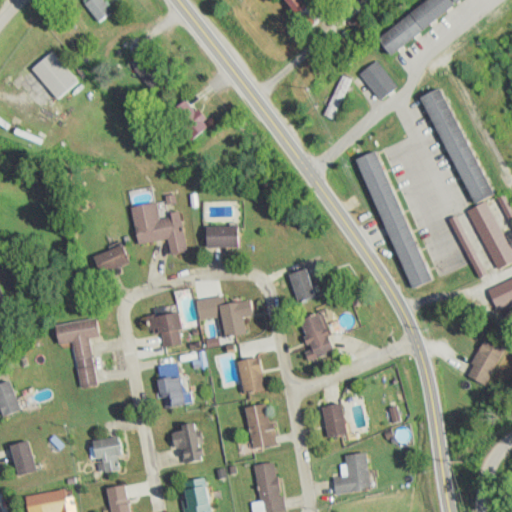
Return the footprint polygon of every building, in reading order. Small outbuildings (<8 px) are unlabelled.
[(113,12),(103,0),(87,0),(83,3),(98,23),(113,12)] [(281,0),(281,1),(308,29),(328,9),(319,0),(281,0)] [(422,0),(374,36),(386,53),(458,0),(422,0)] [(77,82),(52,51),(31,69),(56,99),(77,82)] [(397,86),(377,60),(359,74),(379,100),(397,86)] [(470,205),(490,197),(442,87),(423,96),(470,205)] [(409,290),(429,282),(377,151),(357,159),(409,290)] [(511,251),(488,202),(468,211),(497,271),(511,263),(511,251)] [(138,246),(168,240),(172,257),(188,254),(180,212),(159,216),(157,203),(131,208),(138,246)] [(239,248),(239,227),(205,227),(205,248),(239,248)] [(124,247),(93,256),(98,275),(129,266),(124,247)] [(442,277),(461,269),(453,251),(434,259),(442,277)] [(289,275),(297,304),(315,298),(306,270),(289,275)] [(511,300),(511,278),(488,289),(496,308),(511,300)] [(184,328),(199,325),(191,289),(176,292),(184,328)] [(223,339),(251,333),(244,301),(216,307),(223,339)] [(148,319),(151,336),(162,334),(165,348),(183,345),(177,313),(148,319)] [(311,359),(332,351),(319,313),(297,321),(311,359)] [(74,343),(81,387),(97,385),(90,338),(101,337),(98,319),(55,325),(58,345),(74,343)] [(466,374),(485,385),(505,351),(486,340),(466,374)] [(237,362),(243,394),(266,390),(259,357),(237,362)] [(185,404),(178,376),(157,381),(164,409),(185,404)] [(0,383),(0,411),(2,417),(21,410),(11,380),(0,383)] [(277,444),(267,402),(245,407),(254,449),(277,444)] [(322,406),(327,438),(347,434),(342,403),(322,406)] [(200,462),(198,426),(172,427),(173,449),(181,449),(182,463),(200,462)] [(124,469),(118,437),(91,442),(95,463),(102,462),(105,473),(124,469)] [(37,472),(29,441),(10,446),(18,477),(37,472)] [(370,491),(366,453),(345,455),(346,465),(341,466),(342,477),(333,478),(335,495),(370,491)] [(259,503),(252,503),(252,511),(283,511),(278,462),(256,465),(259,503)] [(181,481),(184,511),(209,511),(206,479),(181,481)] [(129,511),(132,511),(124,484),(104,491),(110,511),(129,511)] [(26,511),(29,511),(36,511),(75,511),(74,495),(66,496),(66,491),(24,496),(26,511)]
